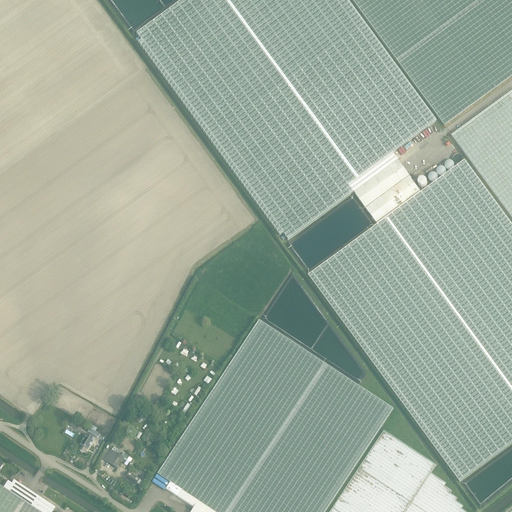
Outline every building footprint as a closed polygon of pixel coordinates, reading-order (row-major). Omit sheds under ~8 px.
[(137,43),(279,236),(282,233),(287,240),(353,192),(397,160),(393,154),(437,123),(346,0),(181,0),(136,33),(141,40),(137,43)] [(511,0),(351,0),(444,126),(511,75),(511,0)] [(511,90),(451,136),(511,218),(511,90)] [(353,192),(377,225),(421,193),(397,160),(353,192)] [(511,226),(464,161),(462,162),(421,193),(377,225),(308,275),(459,482),(511,443),(511,226)] [(426,181),(426,180),(425,179),(424,179),(423,179),(422,179),(421,179),(420,179),(419,180),(418,181),(418,182),(418,183),(418,184),(418,185),(418,186),(419,187),(420,187),(421,188),(422,188),(423,188),(424,188),(425,187),(426,187),(426,186),(427,185),(427,184),(427,183),(427,182),(426,181)] [(325,511),(393,410),(259,321),(157,474),(170,483),(165,490),(178,498),(193,508),(191,511),(325,511)] [(72,421),(69,425),(77,430),(79,425),(72,421)] [(84,430),(98,438),(100,435),(86,427),(84,430)] [(329,511),(465,511),(461,509),(463,506),(455,501),(457,498),(450,494),(451,491),(444,486),(446,483),(430,473),(434,468),(436,465),(383,431),(359,468),(329,511)] [(86,449),(88,450),(95,440),(86,434),(80,445),(82,446),(79,450),(84,453),(86,449)] [(111,451),(104,461),(116,468),(123,459),(111,451)] [(137,483),(139,485),(142,482),(139,480),(129,472),(124,479),(135,486),(137,483)] [(8,481),(3,488),(37,510),(40,511),(52,511),(55,508),(14,480),(12,484),(8,481)] [(0,485),(0,511),(40,511),(37,510),(3,488),(0,485)]
